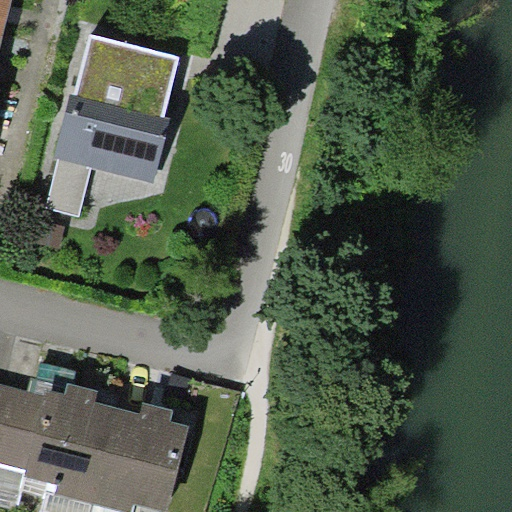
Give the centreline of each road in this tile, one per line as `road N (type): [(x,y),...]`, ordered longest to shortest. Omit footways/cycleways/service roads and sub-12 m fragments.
road 1 (residential): [(0,309),(230,366)]
road 2 (residential): [(53,0),(0,212)]
